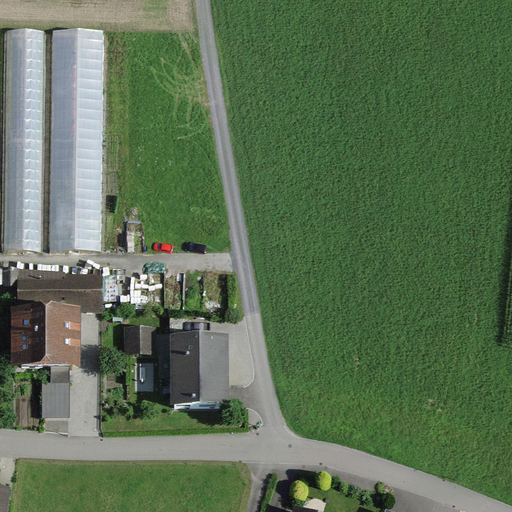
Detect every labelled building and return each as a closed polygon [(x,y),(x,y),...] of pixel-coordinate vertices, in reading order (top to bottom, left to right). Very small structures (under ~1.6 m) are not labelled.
[(47,36),(8,35),(5,251),(44,252),(47,36)] [(51,249),(101,250),(103,36),(53,35),(51,249)] [(12,318),(12,376),(50,374),(69,374),(84,374),(83,318),(105,318),(104,276),(69,277),(67,282),(18,283),(19,318),(12,318)] [(150,331),(122,332),(123,353),(150,353),(150,331)] [(206,342),(170,342),(171,412),(229,411),(228,342),(206,342)] [(69,421),(69,374),(50,374),(50,386),(42,386),(42,421),(69,421)] [(0,492),(0,511),(7,511),(10,494),(0,492)]
